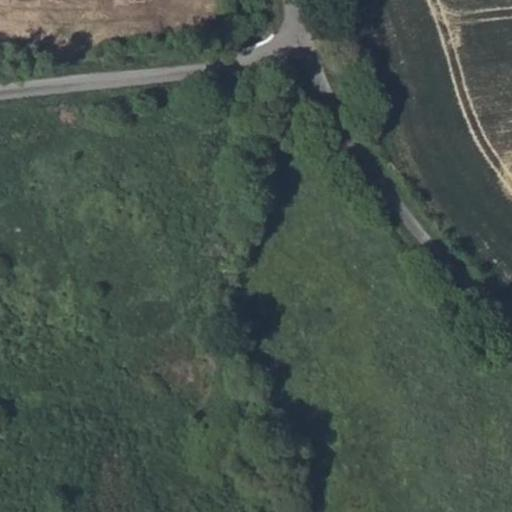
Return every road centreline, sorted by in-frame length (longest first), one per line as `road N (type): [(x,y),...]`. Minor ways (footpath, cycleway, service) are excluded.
road 1 (residential): [(294,43),(343,133),(400,213),(511,327)]
road 2 (unclassified): [(0,98),(236,65),(294,43)]
